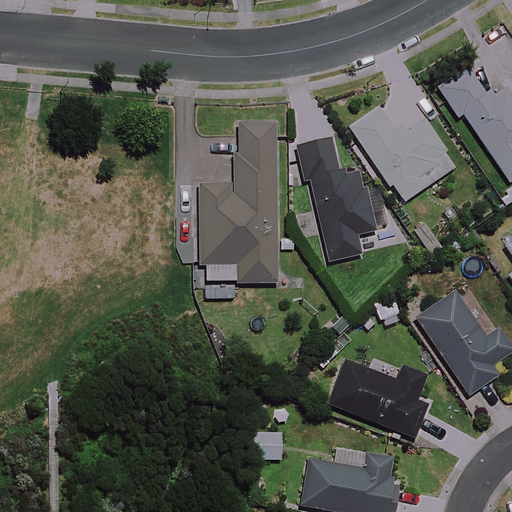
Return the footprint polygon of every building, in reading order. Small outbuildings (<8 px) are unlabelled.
[(468,69),(438,90),(458,120),(462,117),(509,185),(511,182),(511,99),(504,88),(489,99),(468,69)] [(397,137),(379,110),(350,129),(389,188),(392,186),(403,203),(455,169),(423,120),(397,137)] [(278,285),(279,125),(240,125),(239,155),(234,155),(234,187),(200,187),(200,266),(234,266),(234,285),(278,285)] [(339,178),(331,143),(297,150),(305,184),(310,183),(328,264),(360,257),(355,235),(374,231),(361,173),(339,178)] [(442,251),(426,225),(414,233),(430,258),(442,251)] [(487,340),(456,294),(417,321),(468,396),(498,375),(492,367),(511,353),(511,348),(500,331),(487,340)] [(395,383),(344,363),(327,407),(415,440),(428,406),(417,402),(426,379),(401,369),(395,383)] [(283,434),(246,433),(245,460),(282,461),(283,434)] [(395,462),(334,452),(332,465),(308,461),(301,509),(321,511),(393,511),(397,490),(391,489),(395,462)]
